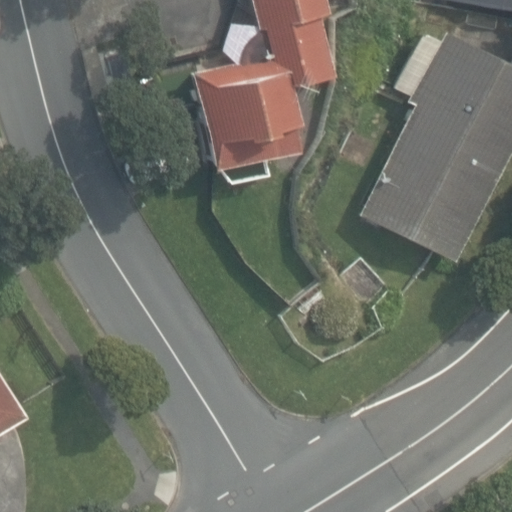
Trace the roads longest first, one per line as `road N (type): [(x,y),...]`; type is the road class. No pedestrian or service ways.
road 1 (residential): [(281,511),(86,202),(24,0)]
road 2 (residential): [(308,511),(432,432),(511,366)]
